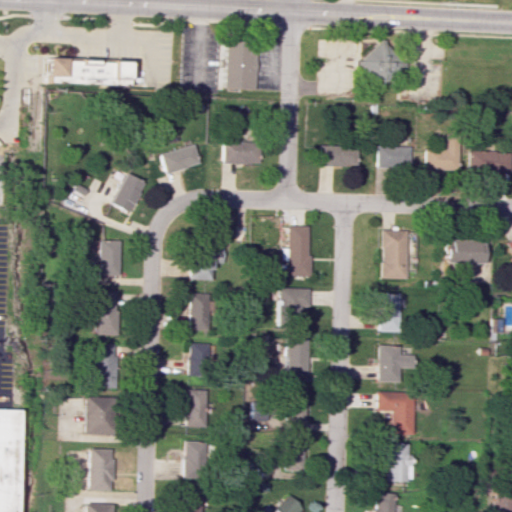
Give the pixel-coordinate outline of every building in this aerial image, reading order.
[(383,88),(383,73),(398,74),(398,61),(387,61),(388,40),(376,39),(376,49),(362,49),(362,60),(356,60),(355,79),(365,80),(365,87),(383,88)] [(221,40),(219,88),(252,89),(253,41),(221,40)] [(38,57),(38,82),(127,84),(128,60),(38,57)] [(217,162),(254,163),(254,142),(218,141),(217,162)] [(420,169),(452,170),(453,143),(441,143),(441,149),(420,149),(420,169)] [(155,153),(160,172),(195,164),(190,144),(155,153)] [(315,144),(315,165),(354,166),(354,145),(315,144)] [(372,167),(405,168),(406,146),(372,146),(372,167)] [(464,171),(505,173),(506,152),(465,150),(464,171)] [(141,181),(121,172),(107,204),(126,213),(141,181)] [(305,276),(305,225),(284,225),(283,275),(305,276)] [(376,277),(402,278),(403,229),(377,229),(376,277)] [(511,236),(502,242),(509,255),(506,256),(511,267),(511,236)] [(115,275),(116,240),(95,239),(94,274),(115,275)] [(480,263),(481,240),(443,239),(442,262),(480,263)] [(186,279),(210,279),(210,245),(194,245),(193,256),(187,256),(186,279)] [(305,287),(275,287),(274,326),(297,326),(297,307),(304,307),(305,287)] [(92,334),(112,334),(114,291),(93,290),(92,334)] [(205,293),(185,292),(185,331),(204,332),(205,293)] [(375,331),(395,331),(395,292),(375,292),(375,331)] [(303,375),(304,337),(282,337),(281,374),(303,375)] [(182,368),(210,369),(211,343),(186,342),(186,351),(183,351),(182,368)] [(112,343),(91,343),(90,387),(112,387),(112,343)] [(398,381),(398,373),(411,373),(412,355),(395,354),(395,345),(374,344),(373,381),(398,381)] [(301,421),(302,387),(282,386),(281,420),(301,421)] [(181,426),(203,426),(203,389),(182,389),(181,426)] [(409,434),(410,392),(373,391),(372,410),(388,410),(388,434),(409,434)] [(80,434),(108,434),(109,397),(81,396),(80,434)] [(0,511),(14,511),(17,409),(0,408),(0,511)] [(281,436),(280,470),(300,470),(301,436),(281,436)] [(179,477),(202,477),(203,441),(180,441),(179,477)] [(384,480),(407,480),(408,442),(380,442),(380,458),(384,458),(384,480)] [(84,489),(107,490),(107,448),(85,448),(84,489)] [(370,511),(389,511),(390,492),(371,492),(370,511)] [(266,511),(295,511),(299,509),(286,494),(266,511)] [(510,511),(511,495),(491,494),(489,511),(510,511)] [(177,511),(198,511),(199,496),(178,495),(177,511)] [(79,511),(107,511),(108,503),(80,502),(79,511)]
